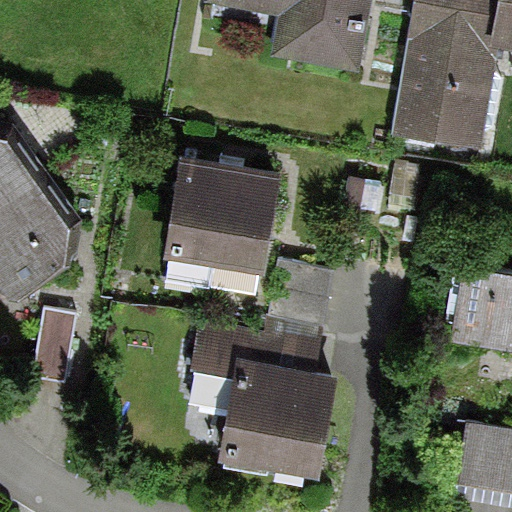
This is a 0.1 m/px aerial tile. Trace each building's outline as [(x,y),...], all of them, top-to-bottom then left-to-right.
[(366,0),(204,0),(204,1),(269,11),(262,57),(355,72),(366,0)] [(511,0),(411,0),(388,141),(478,155),(498,37),(511,39),(511,0)] [(0,140),(0,278),(20,305),(70,268),(75,232),(4,142),(0,140)] [(275,178),(166,161),(151,262),(260,279),(275,178)] [(511,285),(465,277),(453,347),(511,357),(511,431),(463,423),(451,492),(511,502),(511,285)] [(74,314),(41,310),(35,377),(68,380),(74,314)] [(307,343),(195,326),(183,403),(210,408),(201,466),(314,483),(331,373),(303,369),(307,343)]
